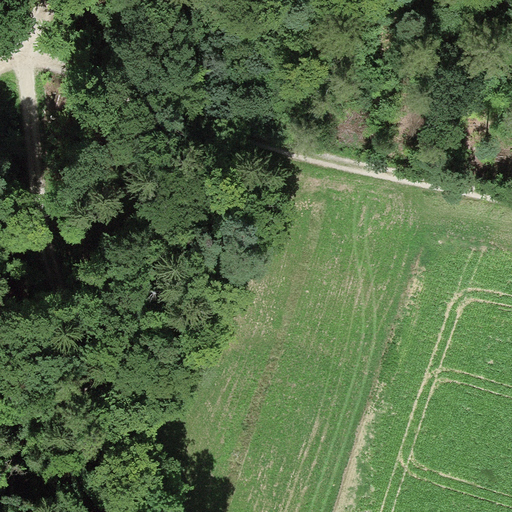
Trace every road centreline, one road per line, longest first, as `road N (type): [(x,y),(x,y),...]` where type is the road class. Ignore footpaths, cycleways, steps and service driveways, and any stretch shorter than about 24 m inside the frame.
road 1 (track): [(13,56),(298,147),(511,195)]
road 2 (track): [(13,56),(34,130),(44,229),(117,467),(122,511)]
